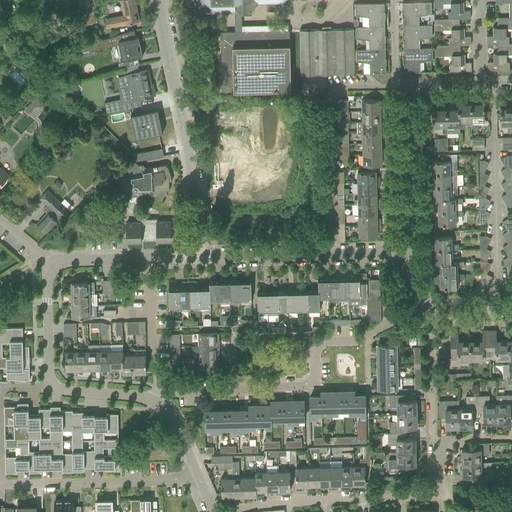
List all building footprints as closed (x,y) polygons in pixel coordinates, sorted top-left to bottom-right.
[(121,0),(120,0),(123,15),(106,18),(108,27),(139,21),(134,0),(121,0)] [(234,18),(241,18),(241,15),(251,15),(251,11),(258,3),(283,3),(285,0),(201,0),(202,5),(210,5),(210,13),(234,12),(234,18)] [(433,0),(433,7),(439,7),(441,7),(442,6),(443,4),(450,4),(450,12),(448,12),(448,19),(459,19),(470,19),(470,10),(463,10),(463,2),(458,2),(458,0),(433,0)] [(511,0),(494,0),(495,4),(502,4),(502,2),(508,2),(509,17),(509,18),(511,17),(511,0)] [(402,26),(418,25),(418,16),(431,14),(431,12),(431,2),(402,3),(402,5),(404,5),(404,11),(401,11),(402,18),(402,26)] [(368,27),(384,26),(384,18),(385,18),(385,12),(382,12),(381,5),(384,5),(384,3),(355,4),(355,16),(368,17),(368,27)] [(97,22),(93,11),(82,14),(85,25),(97,22)] [(492,27),(492,36),(486,36),(486,45),(497,44),(508,44),(508,37),(506,37),(505,29),(511,28),(511,17),(509,18),(509,17),(497,18),(497,27),(492,27)] [(448,19),(434,19),(434,30),(451,30),(451,38),(448,38),(448,45),(459,45),(470,45),(470,36),(464,37),(464,28),(459,28),(459,19),(448,19)] [(405,34),(402,34),(402,41),(403,41),(403,49),(419,49),(419,39),(432,37),(431,25),(427,25),(418,25),(416,26),(402,26),(402,28),(405,28),(405,34)] [(384,26),(368,27),(355,27),(356,39),(369,41),(369,50),(385,49),(385,42),(385,35),(382,35),(382,28),(384,28),(384,26)] [(16,31),(17,36),(18,41),(19,41),(31,54),(27,39),(26,39),(23,29),(16,31)] [(354,74),(353,29),(299,30),(300,75),(354,74)] [(91,43),(87,44),(89,51),(93,50),(110,47),(110,46),(118,44),(118,45),(122,61),(142,56),(141,49),(138,50),(137,45),(140,44),(138,37),(135,38),(134,30),(91,43)] [(289,30),(285,30),(220,32),(222,92),(290,90),(289,30)] [(493,62),(487,62),(487,71),(509,70),(509,63),(506,63),(506,57),(511,57),(511,43),(508,44),(497,44),(498,53),(493,53),(493,62)] [(448,45),(444,45),(434,45),(435,56),(451,56),(451,64),(449,64),(449,72),(471,71),(471,63),(465,63),(464,54),(460,54),(459,45),(448,45)] [(16,51),(14,53),(19,57),(23,61),(28,56),(28,55),(20,47),(16,51)] [(419,49),(403,49),(403,51),(405,51),(406,57),(403,57),(403,64),(404,73),(420,72),(419,62),(432,60),(432,48),(419,49)] [(385,49),(369,50),(356,50),(356,62),(369,64),(369,74),(386,73),(385,65),(386,65),(386,58),(383,58),(383,52),(385,52),(385,49)] [(123,98),(104,102),(106,113),(106,112),(133,107),(132,100),(133,100),(138,99),(140,99),(144,98),(145,98),(147,97),(154,96),(153,87),(151,87),(149,75),(148,70),(138,72),(136,73),(132,74),(129,74),(130,82),(127,83),(128,86),(121,88),(123,98)] [(31,103),(35,107),(36,107),(40,106),(44,102),(37,96),(31,103)] [(342,111),(347,111),(347,100),(342,100),(341,100),(337,103),(341,110),(342,111)] [(361,111),(383,111),(383,105),(380,106),(380,100),(361,100),(361,111)] [(471,121),(471,104),(458,105),(458,110),(458,129),(459,129),(463,129),(463,122),(470,121),(471,121)] [(471,121),(470,121),(471,128),(476,128),(477,128),(477,121),(484,121),(484,104),(471,104),(471,121)] [(511,108),(500,109),(500,126),(508,125),(508,132),(511,132),(511,108)] [(157,110),(130,116),(130,117),(136,116),(140,137),(137,137),(138,138),(147,136),(162,133),(157,110)] [(342,111),(341,110),(337,113),(342,121),(343,122),(348,122),(347,111),(342,111)] [(446,134),(446,110),(433,110),(433,127),(441,127),(442,135),(446,134)] [(458,110),(446,110),(446,134),(459,134),(459,129),(458,129),(458,110)] [(383,111),(361,111),(362,122),(380,122),(380,116),(383,116),(383,111)] [(343,122),(342,121),(337,124),(342,132),(343,133),(348,133),(348,122),(343,122)] [(380,122),(362,122),(362,133),(384,132),(383,127),(380,127),(380,122)] [(121,123),(116,131),(125,138),(131,129),(121,123)] [(257,134),(218,135),(219,157),(245,156),(250,156),(252,156),(268,156),(269,196),(229,197),(230,219),(283,218),(283,193),(289,193),(288,168),(292,168),(292,142),(268,142),(268,133),(268,129),(257,130),(257,134)] [(343,133),(342,132),(337,135),(342,143),(343,144),(348,144),(348,133),(343,133)] [(384,138),(384,132),(362,133),(362,144),(381,143),(381,138),(384,138)] [(343,144),(342,143),(338,146),(343,154),(348,154),(348,144),(343,144)] [(381,143),(362,144),(362,154),(384,154),(384,149),(381,149),(381,143)] [(162,148),(132,154),(136,159),(138,161),(163,156),(162,148)] [(343,154),(338,156),(344,166),(349,166),(348,154),(343,154)] [(384,154),(362,154),(363,166),(381,165),(381,159),(384,159),(384,154)] [(437,155),(438,161),(432,161),(433,174),(450,174),(456,174),(456,169),(450,169),(449,162),(451,161),(451,154),(437,155)] [(511,168),(511,165),(511,156),(505,156),(500,159),(506,169),(511,168)] [(478,173),(484,173),(489,163),(483,160),(477,161),(478,173)] [(143,169),(143,167),(143,165),(139,166),(135,161),(114,180),(115,179),(119,183),(119,196),(118,196),(118,197),(120,197),(136,196),(149,196),(149,195),(148,195),(148,191),(153,191),(153,196),(166,195),(166,191),(169,191),(169,182),(172,181),(171,177),(169,177),(169,170),(168,167),(166,166),(164,165),(161,165),(147,168),(143,169)] [(511,168),(506,169),(500,172),(506,181),(511,181),(511,168)] [(338,183),(343,183),(343,172),(338,172),(337,171),(333,174),(337,182),(338,183)] [(376,171),(366,171),(357,172),(357,183),(379,182),(379,177),(376,177),(376,171)] [(489,176),(484,173),(478,173),(478,186),(484,186),(489,176)] [(450,174),(433,174),(433,187),(457,186),(456,174),(450,174)] [(96,189),(102,184),(106,181),(101,175),(92,183),(96,189)] [(52,186),(57,191),(62,186),(56,181),(52,186)] [(511,181),(506,181),(501,184),(506,194),(511,194),(511,181)] [(337,182),(333,184),(333,185),(338,193),(343,193),(343,183),(338,183),(337,182)] [(379,187),(379,182),(357,183),(358,194),(376,193),(376,188),(379,187)] [(457,186),(433,187),(433,200),(438,200),(438,199),(450,199),(450,198),(455,198),(455,199),(457,199),(457,186)] [(484,186),(478,186),(478,198),(484,198),(489,188),(484,186)] [(47,213),(37,224),(46,232),(60,217),(62,219),(69,211),(47,191),(40,199),(47,205),(43,210),(47,213)] [(338,193),(333,195),(338,203),(338,204),(344,204),(343,193),(338,193)] [(358,199),(353,199),(354,204),(358,204),(379,204),(379,199),(376,199),(376,193),(358,194),(358,199)] [(511,194),(506,194),(501,197),(507,206),(511,206),(511,197),(511,196),(511,194)] [(450,199),(438,199),(438,200),(438,212),(455,212),(455,211),(455,204),(462,204),(462,199),(457,199),(455,199),(455,198),(450,198),(450,199)] [(484,198),(478,198),(479,211),(484,211),(489,201),(484,198)] [(338,204),(338,203),(333,206),(338,214),(338,215),(344,215),(344,204),(338,204)] [(379,204),(358,204),(358,215),(377,215),(376,209),(379,209),(379,204)] [(455,212),(438,212),(439,225),(456,224),(455,216),(462,216),(462,211),(455,211),(455,212)] [(484,211),(479,211),(479,223),(485,223),(490,213),(484,211)] [(338,215),(338,214),(333,217),(338,225),(339,226),(344,226),(344,215),(338,215)] [(377,220),(377,215),(358,215),(358,226),(380,225),(380,220),(377,220)] [(511,231),(511,218),(507,219),(502,222),(507,232),(511,231)] [(157,219),(147,219),(140,219),(140,222),(126,222),(127,241),(141,241),(141,237),(157,237),(157,241),(171,240),(170,221),(157,222),(157,219)] [(339,226),(338,225),(334,228),(340,237),(345,237),(344,226),(339,226)] [(380,231),(380,225),(358,226),(359,237),(377,237),(377,231),(380,231)] [(511,231),(507,232),(502,235),(507,244),(511,244),(511,231)] [(485,236),(479,236),(480,249),(486,249),(490,239),(485,236)] [(451,237),(444,237),(434,237),(434,250),(451,250),(458,250),(458,245),(451,245),(451,237)] [(511,244),(507,244),(502,247),(508,257),(511,256),(511,244)] [(486,249),(480,249),(480,262),(486,261),(491,252),(486,249)] [(452,258),(451,250),(434,250),(435,263),(440,263),(459,262),(458,258),(452,258)] [(511,256),(508,257),(503,260),(508,270),(511,269),(511,256)] [(486,261),(480,262),(480,274),(486,274),(491,264),(486,261)] [(463,262),(459,262),(440,263),(440,275),(457,275),(457,267),(463,267),(463,262)] [(457,275),(440,275),(440,288),(457,288),(457,279),(464,279),(464,274),(457,275)] [(491,277),(486,274),(480,274),(480,287),(486,287),(491,277)] [(359,278),(349,278),(349,301),(349,304),(366,303),(366,296),(366,289),(367,289),(380,289),(380,279),(365,280),(365,281),(359,281),(359,276),(358,276),(359,278)] [(329,298),(328,279),(318,279),(318,277),(317,277),(318,291),(318,298),(329,298)] [(250,280),(239,281),(240,303),(251,303),(250,278),(250,279),(250,280)] [(338,278),(328,279),(329,298),(329,302),(339,301),(338,278)] [(349,301),(349,278),(338,278),(339,301),(349,301)] [(220,300),(219,281),(209,281),(209,280),(209,287),(209,301),(220,300)] [(230,281),(219,281),(220,300),(220,304),(230,304),(230,281)] [(240,303),(239,281),(230,281),(230,304),(240,303)] [(94,282),(89,282),(71,283),(71,294),(89,294),(94,294),(94,282)] [(179,307),(179,288),(169,288),(169,286),(168,286),(169,308),(179,307)] [(209,287),(199,288),(199,307),(210,307),(210,301),(209,301),(209,287)] [(189,288),(179,288),(179,307),(179,311),(189,311),(189,307),(189,288)] [(189,288),(189,307),(199,307),(199,288),(189,288)] [(268,315),(267,292),(257,293),(257,290),(257,315),(258,315),(258,321),(267,321),(267,315),(268,315)] [(297,291),(287,292),(288,311),(298,311),(297,291)] [(307,291),(297,291),(298,311),(308,311),(307,291)] [(318,291),(307,291),(308,311),(318,311),(318,298),(318,291)] [(277,292),(267,292),(268,315),(278,314),(278,312),(277,292)] [(288,311),(287,292),(277,292),(278,312),(288,311)] [(89,294),(71,294),(72,306),(90,305),(95,305),(94,294),(89,294)] [(90,305),(72,306),(72,318),(90,317),(90,305)] [(241,315),(230,316),(230,321),(230,325),(241,325),(241,315)] [(133,322),(133,334),(145,334),(145,322),(133,322)] [(99,323),(99,328),(99,335),(106,335),(107,329),(107,325),(101,323),(99,323)] [(2,343),(10,343),(10,357),(29,357),(29,346),(23,346),(22,328),(0,328),(0,357),(2,357),(2,343)] [(482,341),(470,341),(470,360),(483,360),(483,358),(489,358),(489,331),(482,331),(482,341)] [(495,331),(489,331),(489,358),(495,358),(495,359),(509,359),(508,340),(496,341),(495,331)] [(470,360),(470,341),(457,342),(457,332),(450,332),(451,359),(457,359),(457,360),(467,360),(470,360)] [(198,346),(219,346),(218,341),(217,333),(198,334),(198,346)] [(180,347),(179,344),(179,334),(169,335),(169,347),(180,347)] [(395,356),(395,355),(395,345),(378,345),(378,356),(395,356)] [(219,346),(198,346),(191,347),(191,353),(198,353),(199,359),(219,358),(219,346)] [(180,347),(169,347),(170,359),(178,359),(180,359),(180,347)] [(134,350),(134,355),(134,373),(146,373),(145,350),(134,350)] [(88,351),(76,352),(77,370),(88,370),(88,351)] [(99,351),(88,351),(88,370),(99,369),(99,351)] [(110,351),(99,351),(99,369),(111,369),(110,351)] [(122,351),(110,351),(111,369),(122,369),(122,355),(122,351)] [(76,352),(75,352),(65,352),(65,370),(77,370),(76,352)] [(134,355),(122,355),(122,369),(122,373),(134,373),(134,355)] [(395,367),(395,356),(378,356),(378,367),(395,367)] [(0,357),(0,366),(6,366),(6,379),(23,380),(29,380),(29,369),(23,369),(23,359),(23,358),(29,357),(10,357),(2,357),(0,357)] [(199,366),(194,366),(194,371),(219,371),(219,358),(199,359),(199,366)] [(180,359),(178,359),(170,359),(170,372),(183,372),(182,359),(180,359)] [(395,367),(378,367),(379,378),(396,378),(395,367)] [(396,378),(379,378),(379,390),(396,389),(396,378)] [(343,392),(332,393),(332,414),(338,414),(338,410),(343,410),(343,392)] [(354,392),(343,392),(343,410),(349,410),(349,414),(354,414),(354,396),(354,392)] [(332,414),(332,393),(320,393),(320,397),(321,410),(326,410),(326,414),(332,414)] [(511,407),(511,394),(496,395),(496,404),(497,423),(510,422),(510,408),(511,407)] [(416,401),(402,401),(402,395),(389,395),(389,407),(397,407),(397,414),(416,414),(416,401)] [(497,423),(496,404),(489,404),(489,395),(477,396),(477,400),(477,409),(478,409),(483,409),(484,423),(497,423)] [(365,396),(354,396),(354,414),(359,414),(359,418),(365,418),(365,396)] [(466,396),(466,400),(466,408),(459,408),(459,428),(472,427),(472,413),(478,413),(478,409),(477,409),(477,400),(477,396),(466,396)] [(321,410),(320,397),(309,397),(310,418),(316,418),(316,414),(321,414),(321,410)] [(446,428),(459,428),(459,408),(458,400),(439,401),(439,414),(445,414),(446,428)] [(304,401),(293,402),(293,423),(299,423),(299,419),(304,419),(304,401)] [(282,420),(282,402),(270,402),(270,406),(270,424),(277,424),(277,420),(282,420)] [(293,423),(293,402),(282,402),(282,420),(287,420),(287,423),(293,423)] [(28,410),(17,410),(17,406),(3,407),(4,428),(5,428),(5,425),(7,425),(20,424),(20,431),(13,431),(13,439),(28,439),(28,416),(28,410)] [(259,406),(248,407),(248,411),(249,428),(254,428),(254,423),(259,423),(259,406)] [(270,406),(259,406),(259,423),(265,423),(265,427),(271,427),(270,424),(270,406)] [(28,416),(28,439),(39,439),(41,439),(41,427),(50,427),(50,414),(50,409),(38,409),(38,416),(28,416)] [(60,414),(50,414),(50,409),(50,414),(50,427),(50,438),(50,441),(62,441),(62,431),(72,431),(72,413),(72,411),(60,411),(60,414)] [(216,432),(215,411),(204,412),(205,429),(210,429),(211,433),(216,432)] [(227,428),(227,411),(215,411),(216,432),(222,432),(222,428),(227,428)] [(238,411),(227,411),(227,428),(232,428),(232,432),(238,432),(238,411)] [(248,411),(238,411),(238,432),(244,432),(244,428),(249,428),(248,411)] [(94,432),(94,418),(94,415),(83,415),(83,412),(72,413),(72,431),(72,441),(82,441),(82,433),(94,432)] [(106,417),(94,417),(94,415),(94,418),(94,432),(94,440),(99,440),(102,440),(118,440),(118,439),(104,440),(104,433),(118,433),(118,414),(106,414),(106,417)] [(416,414),(397,414),(397,422),(389,422),(390,433),(390,434),(400,433),(400,434),(402,434),(402,427),(417,427),(416,414)] [(390,434),(390,433),(387,433),(388,445),(396,445),(396,452),(415,452),(415,439),(401,439),(400,434),(400,433),(390,434)] [(51,468),(51,466),(50,441),(50,438),(41,439),(39,439),(39,451),(28,452),(29,473),(40,472),(40,468),(51,468)] [(17,469),(28,469),(28,473),(29,473),(28,452),(28,439),(13,439),(4,439),(4,448),(20,447),(20,457),(5,457),(5,473),(17,473),(17,469)] [(95,468),(105,468),(105,471),(119,471),(119,455),(103,455),(103,448),(118,448),(118,440),(102,440),(102,445),(99,445),(99,440),(94,440),(94,451),(95,465),(95,468)] [(50,441),(51,466),(51,468),(61,468),(61,472),(73,472),(72,453),(63,453),(62,441),(50,441)] [(82,441),(72,441),(72,453),(73,472),(84,471),(84,465),(95,465),(94,451),(82,451),(82,441)] [(489,455),(489,453),(488,443),(475,443),(475,449),(461,450),(462,463),(481,462),(480,455),(489,455)] [(365,482),(365,474),(370,474),(370,470),(369,460),(369,447),(363,447),(363,460),(359,460),(359,466),(353,466),(354,485),(365,484),(365,482)] [(415,452),(396,452),(396,460),(388,460),(388,472),(401,472),(401,465),(416,465),(415,452)] [(232,456),(221,456),(211,456),(211,463),(219,463),(232,462),(232,474),(233,496),(244,496),(244,478),(237,478),(237,474),(239,474),(239,461),(232,461),(232,456)] [(232,462),(219,463),(219,469),(227,469),(228,478),(221,478),(221,497),(233,496),(232,474),(232,462)] [(481,462),(462,463),(462,476),(476,476),(476,482),(493,481),(493,469),(486,470),(486,462),(481,462)] [(353,466),(342,467),(342,485),(354,485),(353,466)] [(308,486),(308,467),(296,468),(296,486),(308,486)] [(319,485),(319,467),(308,467),(308,486),(319,485)] [(330,467),(319,467),(319,485),(331,485),(330,467)] [(342,467),(330,467),(331,485),(342,485),(342,467)] [(279,490),(278,472),(267,473),(267,491),(279,490)] [(290,490),(290,480),(290,472),(278,472),(279,490),(290,490)] [(267,491),(267,473),(255,473),(255,478),(256,491),(267,491)] [(256,491),(255,478),(244,478),(244,496),(256,496),(256,491)] [(113,498),(113,490),(100,489),(100,498),(113,498)] [(156,511),(157,509),(148,509),(148,499),(130,500),(130,511),(156,511)] [(112,500),(95,500),(95,510),(95,511),(112,511),(113,503),(112,500)] [(72,501),(54,501),(54,511),(74,511),(72,511),(72,501)] [(17,508),(16,511),(36,511),(37,505),(34,506),(34,502),(30,502),(20,502),(17,502),(17,508)]
